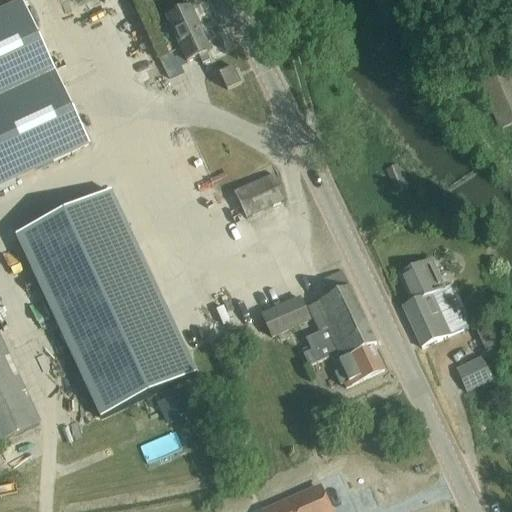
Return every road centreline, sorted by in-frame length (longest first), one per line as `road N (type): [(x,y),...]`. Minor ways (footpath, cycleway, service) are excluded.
road 1 (secondary): [(473,511),(231,0)]
road 2 (track): [(307,158),(310,106),(274,0)]
